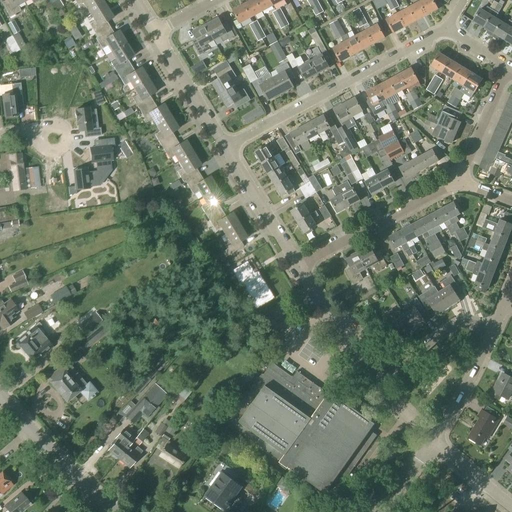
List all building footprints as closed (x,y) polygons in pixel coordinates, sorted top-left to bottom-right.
[(6,0),(9,3),(3,6),(9,17),(21,11),(18,6),(24,2),(23,0),(6,0)] [(91,14),(106,5),(103,0),(76,0),(75,1),(81,12),(87,8),(91,14)] [(251,18),(262,12),(255,0),(251,0),(244,5),(251,18)] [(255,0),(262,12),(273,6),(269,0),(255,0)] [(310,8),(319,4),(316,0),(306,0),(310,8)] [(394,0),(392,0),(386,3),(390,11),(398,6),(394,0)] [(423,0),(419,2),(427,16),(438,10),(432,0),(423,0)] [(484,28),(500,1),(500,0),(499,1),(496,0),(493,0),(489,8),(487,7),(484,11),(481,9),(473,22),(484,28)] [(492,37),(501,22),(495,18),(504,3),(500,1),(484,28),(488,31),(486,34),(492,37)] [(416,22),(427,16),(419,2),(408,8),(416,22)] [(319,4),(310,8),(315,16),(323,12),(319,4)] [(106,5),(91,14),(94,20),(88,24),(95,35),(108,28),(105,23),(114,17),(106,5)] [(240,24),(251,18),(244,5),(232,11),(240,24)] [(405,28),(416,22),(408,8),(397,14),(405,28)] [(276,21),(284,17),(280,9),(272,13),(276,21)] [(355,21),(363,16),(359,9),(351,14),(355,21)] [(394,34),(405,28),(397,14),(386,20),(394,34)] [(363,16),(355,21),(358,28),(367,23),(363,16)] [(284,17),(276,21),(281,29),(284,35),(288,33),(284,27),(288,25),(284,17)] [(504,40),(511,27),(511,17),(510,21),(508,20),(506,24),(501,22),(492,37),(497,40),(499,37),(504,40)] [(206,25),(214,41),(220,37),(223,42),(234,36),(228,25),(223,27),(218,18),(206,25)] [(329,25),(333,32),(341,28),(337,20),(329,25)] [(19,32),(14,21),(7,24),(13,35),(19,32)] [(253,33),(261,29),(257,21),(249,25),(253,33)] [(208,44),(214,41),(206,25),(193,32),(198,41),(193,44),(199,55),(210,49),(208,44)] [(366,31),(373,45),(384,39),(377,25),(366,31)] [(68,29),(71,35),(77,31),(74,26),(68,29)] [(333,32),(337,40),(340,38),(343,43),(344,43),(351,57),(362,51),(355,37),(349,40),(346,35),(345,35),(341,29),(341,28),(333,32)] [(261,29),(253,33),(258,41),(259,41),(261,46),(265,44),(263,39),(265,37),(261,29)] [(111,52),(127,43),(120,31),(111,36),(107,31),(95,39),(102,49),(107,46),(111,52)] [(362,51),(373,45),(366,31),(355,37),(362,51)] [(310,62),(317,75),(329,68),(322,56),(321,56),(320,54),(326,51),(316,32),(310,35),(316,48),(312,50),(316,59),(310,62)] [(20,50),(13,36),(12,36),(4,40),(12,54),(20,50)] [(274,55),(282,51),(277,42),(269,46),(274,55)] [(127,43),(111,52),(115,58),(109,62),(116,73),(128,66),(125,61),(134,55),(127,43)] [(340,63),(351,57),(344,43),(343,43),(333,49),(340,63)] [(236,58),(246,53),(244,48),(234,54),(236,58)] [(317,75),(310,62),(304,65),(300,57),(295,60),(292,54),(286,57),(292,69),(297,66),(299,68),(298,69),(305,82),(317,75)] [(442,74),(450,60),(439,54),(431,67),(442,74)] [(453,80),(461,67),(450,60),(442,74),(453,80)] [(220,96),(235,87),(231,80),(236,77),(226,61),(215,68),(221,78),(212,84),(220,96)] [(272,79),(281,95),(294,88),(289,79),(293,76),(287,64),(275,70),(278,76),(272,79)] [(257,80),(250,65),(242,69),(250,84),(252,83),(258,95),(263,92),(268,101),(281,95),(272,79),(269,73),(263,77),(257,80)] [(134,89),(149,79),(142,67),(133,73),(130,68),(118,76),(124,86),(130,82),(134,89)] [(463,86),(471,73),(461,67),(453,80),(463,86)] [(400,75),(407,88),(418,82),(411,69),(400,75)] [(114,75),(112,72),(108,75),(107,74),(104,75),(105,77),(103,78),(104,81),(114,75)] [(456,89),(452,96),(459,101),(464,94),(471,98),(474,93),(478,87),(480,89),(484,82),(482,81),(482,80),(471,73),(463,87),(463,86),(460,91),(456,89)] [(115,75),(107,80),(109,84),(117,79),(115,75)] [(396,94),(407,88),(400,75),(389,81),(396,94)] [(430,83),(438,88),(442,80),(434,75),(430,83)] [(149,79),(134,89),(137,95),(132,98),(138,110),(153,101),(150,96),(157,92),(149,79)] [(385,100),(396,94),(389,81),(378,86),(385,100)] [(434,95),(438,88),(430,83),(425,90),(434,95)] [(5,117),(17,115),(16,105),(22,104),(20,84),(11,85),(12,94),(2,95),(5,117)] [(374,116),(385,110),(383,107),(387,105),(385,100),(378,86),(367,93),(370,99),(365,102),(369,109),(370,108),(374,116)] [(235,87),(220,96),(227,108),(236,103),(239,108),(250,100),(244,90),(239,93),(235,87)] [(409,103),(418,98),(414,91),(405,95),(409,103)] [(394,99),(398,107),(405,103),(400,96),(394,99)] [(452,96),(447,103),(455,108),(459,101),(452,96)] [(101,97),(95,99),(97,106),(103,103),(101,97)] [(418,98),(409,103),(413,110),(422,106),(418,98)] [(351,117),(362,112),(355,99),(344,105),(351,117)] [(243,109),(246,114),(256,108),(254,103),(243,109)] [(387,105),(383,107),(385,110),(387,115),(395,110),(391,103),(387,105)] [(156,125),(172,116),(164,104),(155,109),(152,105),(140,112),(146,123),(152,119),(156,125)] [(356,125),(351,117),(344,105),(334,110),(341,123),(343,127),(337,129),(349,152),(358,147),(349,129),(356,125)] [(456,121),(459,113),(443,106),(435,124),(456,133),(456,132),(457,132),(459,131),(461,127),(460,125),(459,125),(460,123),(456,121)] [(92,130),(89,107),(75,109),(75,110),(74,110),(76,121),(77,121),(78,132),(83,131),(84,139),(101,137),(100,129),(92,130)] [(265,113),(260,107),(254,112),(258,118),(265,113)] [(510,124),(511,119),(511,109),(505,107),(500,119),(510,124)] [(125,117),(132,113),(130,109),(123,113),(125,117)] [(387,115),(391,122),(400,118),(395,110),(387,115)] [(35,124),(40,122),(35,114),(31,116),(35,124)] [(172,116),(156,125),(160,131),(154,135),(161,146),(173,139),(170,134),(179,129),(172,116)] [(312,122),(319,134),(323,142),(328,139),(325,131),(330,129),(323,116),(312,122)] [(505,136),(510,124),(500,119),(494,131),(505,136)] [(455,135),(456,133),(426,120),(424,125),(429,127),(434,129),(431,136),(439,138),(451,144),(452,142),(453,142),(454,142),(456,137),(456,135),(455,135)] [(308,140),(319,134),(312,122),(301,128),(308,140)] [(379,140),(379,137),(377,138),(374,132),(377,131),(374,123),(367,126),(370,134),(371,134),(375,142),(372,143),(373,143),(379,140)] [(383,148),(398,141),(392,131),(390,126),(388,127),(390,132),(379,137),(379,140),(383,148)] [(298,146),(308,140),(301,128),(291,133),(294,140),(289,143),(296,155),(301,152),(298,146)] [(338,145),(344,142),(336,129),(331,132),(338,145)] [(415,144),(422,140),(417,131),(410,135),(415,144)] [(500,148),(505,136),(494,131),(489,143),(500,148)] [(283,151),(289,147),(283,137),(276,141),(283,151)] [(178,162),(194,153),(187,140),(178,146),(175,141),(162,149),(169,159),(174,156),(178,162)] [(381,158),(387,155),(384,149),(383,148),(379,140),(373,143),(381,158)] [(390,161),(404,153),(398,141),(383,148),(384,149),(387,155),(390,161)] [(95,164),(96,173),(102,177),(105,172),(109,171),(108,163),(110,162),(109,154),(113,154),(112,142),(104,143),(105,149),(89,151),(91,164),(95,164)] [(125,142),(118,146),(121,150),(127,146),(125,142)] [(494,160),(500,148),(489,143),(484,155),(494,160)] [(262,164),(274,156),(279,154),(276,148),(271,151),(267,146),(255,153),(262,164)] [(421,156),(427,167),(438,161),(432,150),(421,156)] [(290,151),(286,154),(290,161),(295,158),(290,151)] [(24,169),(22,153),(5,156),(9,192),(26,190),(26,189),(40,187),(38,167),(24,169)] [(194,153),(178,162),(182,168),(176,172),(183,183),(195,176),(192,171),(201,165),(194,153)] [(484,155),(478,168),(489,173),(494,160),(484,155)] [(274,156),(262,164),(268,174),(280,167),(274,156)] [(416,173),(427,167),(421,156),(410,162),(416,173)] [(511,160),(504,157),(503,159),(504,159),(503,162),(507,164),(511,166),(511,160)] [(295,158),(290,161),(295,168),(299,165),(295,158)] [(320,163),(323,168),(330,164),(327,159),(320,163)] [(346,162),(352,173),(358,170),(352,159),(346,162)] [(502,168),(505,163),(503,162),(496,159),(494,164),(493,164),(489,174),(490,175),(496,177),(499,179),(503,168),(502,168)] [(347,176),(352,173),(346,162),(340,165),(347,176)] [(405,179),(416,173),(410,162),(399,168),(405,179)] [(315,172),(323,168),(320,163),(313,167),(315,172)] [(287,178),(287,177),(280,167),(268,174),(275,185),(287,178)] [(383,189),(376,176),(371,168),(366,171),(370,179),(365,182),(372,195),(383,189)] [(86,170),(72,171),(74,188),(67,188),(68,196),(76,195),(75,192),(89,190),(89,188),(98,187),(98,182),(102,177),(96,173),(87,174),(86,170)] [(376,176),(383,189),(394,182),(387,170),(376,176)] [(310,182),(313,187),(317,193),(322,189),(313,175),(308,179),(309,182),(310,182)] [(202,198),(218,189),(210,176),(201,181),(198,177),(186,184),(193,195),(198,192),(202,198)] [(287,178),(275,185),(281,196),(286,193),(288,196),(295,192),(293,189),(294,188),(290,183),(293,181),(290,176),(287,177),(287,178)] [(174,189),(181,185),(178,180),(171,184),(174,189)] [(302,194),(313,187),(310,182),(309,182),(299,188),(302,194)] [(337,187),(348,207),(360,201),(353,188),(347,192),(343,184),(337,187)] [(306,199),(317,193),(313,187),(302,194),(306,199)] [(338,213),(348,207),(337,187),(332,190),(336,198),(331,201),(338,213)] [(218,189),(202,198),(206,204),(200,207),(207,218),(219,211),(216,206),(225,201),(218,189)] [(442,208),(455,232),(460,242),(468,238),(463,228),(459,230),(456,223),(458,222),(456,217),(460,215),(453,203),(442,208)] [(310,215),(303,204),(291,212),(298,222),(310,215)] [(16,206),(0,208),(0,222),(18,220),(16,206)] [(325,220),(331,217),(324,206),(319,210),(325,220)] [(442,208),(432,214),(438,226),(441,231),(446,228),(447,228),(451,235),(455,232),(442,208)] [(310,215),(298,222),(304,233),(305,233),(306,234),(307,234),(311,232),(312,230),(311,229),(316,225),(313,220),(318,216),(315,211),(310,215)] [(225,234),(240,225),(233,212),(223,218),(220,213),(209,221),(215,232),(221,228),(225,234)] [(483,229),(483,227),(482,227),(487,215),(480,213),(476,224),(476,225),(476,226),(483,229)] [(432,214),(421,220),(434,244),(438,241),(435,234),(441,231),(438,226),(432,214)] [(421,220),(411,225),(417,237),(422,234),(425,239),(426,239),(429,246),(434,244),(421,220)] [(13,221),(2,224),(4,231),(15,228),(13,221)] [(495,234),(508,239),(511,227),(511,225),(500,221),(495,234)] [(410,226),(409,223),(403,226),(405,228),(400,231),(413,255),(417,253),(413,245),(414,245),(411,240),(417,237),(411,225),(410,226)] [(240,225),(225,234),(229,240),(223,244),(226,250),(222,252),(225,257),(242,247),(238,242),(247,237),(240,225)] [(151,235),(149,229),(141,233),(144,239),(151,235)] [(408,257),(413,255),(400,231),(390,236),(392,241),(389,242),(392,250),(401,246),(404,252),(405,251),(408,257)] [(503,251),(508,239),(495,234),(490,245),(490,246),(503,251)] [(490,246),(490,245),(485,244),(486,239),(478,236),(476,241),(475,246),(482,248),(482,249),(488,252),(485,259),(498,264),(503,251),(490,246)] [(460,260),(461,256),(456,245),(450,248),(455,258),(460,260)] [(358,254),(366,268),(373,265),(376,271),(386,266),(380,254),(376,256),(371,247),(358,254)] [(431,251),(434,257),(440,254),(436,248),(431,251)] [(359,272),(366,268),(358,254),(346,260),(351,270),(346,273),(352,285),(363,279),(359,272)] [(397,270),(404,266),(397,254),(390,257),(397,270)] [(434,272),(445,266),(442,259),(431,265),(434,272)] [(493,276),(498,264),(485,259),(483,264),(480,271),(493,276)] [(480,271),(483,264),(476,261),(475,264),(468,261),(464,270),(478,276),(475,283),(478,285),(476,290),(484,294),(487,288),(488,289),(493,276),(480,271)] [(254,273),(247,262),(232,271),(256,310),(274,299),(257,272),(254,273)] [(424,269),(427,274),(432,270),(429,265),(424,268),(424,269)] [(11,293),(28,285),(25,279),(22,272),(12,276),(15,283),(8,286),(11,293)] [(439,293),(448,307),(459,300),(453,291),(458,288),(451,276),(441,282),(445,289),(439,293)] [(55,306),(77,293),(71,283),(50,296),(55,306)] [(448,307),(439,293),(438,293),(434,287),(418,297),(425,309),(431,306),(436,315),(448,307)] [(38,290),(32,295),(37,301),(43,296),(38,290)] [(23,307),(31,306),(30,296),(22,297),(23,307)] [(404,315),(413,330),(424,322),(419,313),(423,310),(416,298),(406,305),(410,311),(405,315),(404,315)] [(0,326),(2,330),(15,321),(11,315),(17,312),(10,301),(4,305),(5,308),(0,311),(0,326)] [(28,321),(42,313),(38,305),(23,313),(28,321)] [(404,315),(405,315),(403,314),(402,313),(400,312),(398,312),(396,312),(395,312),(393,313),(391,310),(382,316),(383,319),(391,331),(396,327),(402,337),(413,330),(404,315)] [(159,331),(165,327),(158,317),(152,321),(159,331)] [(83,351),(111,329),(105,321),(77,344),(83,351)] [(83,322),(77,327),(85,336),(91,331),(83,322)] [(48,335),(39,324),(34,329),(26,335),(26,334),(17,341),(22,347),(20,348),(25,353),(26,352),(33,361),(43,353),(44,355),(47,352),(46,351),(52,346),(45,338),(48,335)] [(137,355),(148,352),(145,343),(134,347),(137,355)] [(159,353),(148,365),(156,372),(167,360),(159,353)] [(48,382),(66,403),(68,402),(71,405),(77,400),(74,396),(80,391),(88,401),(99,392),(90,381),(80,389),(65,371),(67,369),(66,368),(72,364),(68,359),(48,376),(51,380),(48,382)] [(293,378),(273,363),(264,375),(262,374),(249,394),(245,391),(241,398),(244,400),(226,424),(235,430),(236,429),(281,462),(280,463),(289,470),(290,468),(326,494),(337,478),(344,484),(378,436),(370,431),(375,424),(358,412),(339,398),(337,400),(313,383),(298,372),(293,378)] [(136,396),(156,372),(148,365),(146,364),(126,387),(136,396)] [(511,375),(511,378),(503,374),(499,381),(498,380),(493,391),(494,391),(491,397),(498,400),(500,397),(507,400),(511,391),(511,375)] [(181,383),(185,378),(182,376),(178,381),(169,393),(182,403),(191,391),(181,383)] [(147,424),(159,408),(156,406),(166,395),(155,385),(125,417),(133,424),(140,417),(147,424)] [(487,440),(499,420),(482,410),(478,416),(481,417),(469,438),(481,445),(485,438),(487,440)] [(511,419),(507,417),(503,424),(511,429),(511,419)] [(163,433),(169,423),(163,419),(161,423),(160,423),(154,433),(160,437),(163,433)] [(170,424),(165,432),(172,436),(177,428),(170,424)] [(135,439),(135,438),(123,428),(110,444),(112,446),(108,451),(113,454),(112,457),(115,460),(118,459),(119,459),(129,446),(129,447),(133,442),(135,439)] [(133,442),(138,446),(148,434),(142,429),(135,438),(135,439),(133,442)] [(169,437),(163,433),(160,437),(167,441),(169,437)] [(179,467),(185,458),(165,445),(159,455),(179,467)] [(134,450),(129,447),(129,446),(119,459),(129,468),(142,452),(136,447),(134,450)] [(2,493),(12,485),(7,479),(7,478),(3,473),(0,474),(0,491),(2,493)] [(226,509),(241,487),(221,473),(206,495),(226,509)] [(286,483),(281,479),(277,484),(283,488),(286,483)] [(10,511),(21,511),(31,504),(21,492),(5,506),(10,511)]
